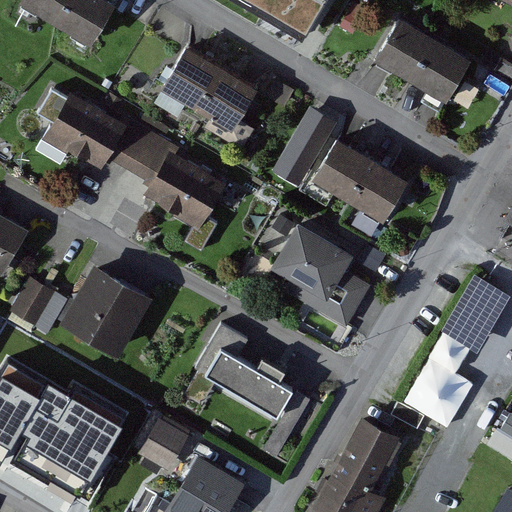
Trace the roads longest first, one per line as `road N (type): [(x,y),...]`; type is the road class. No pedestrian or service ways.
road 1 (residential): [(371,380),(22,191)]
road 2 (residential): [(195,0),(486,188)]
road 3 (residential): [(486,188),(371,380)]
road 4 (residential): [(371,380),(291,511)]
